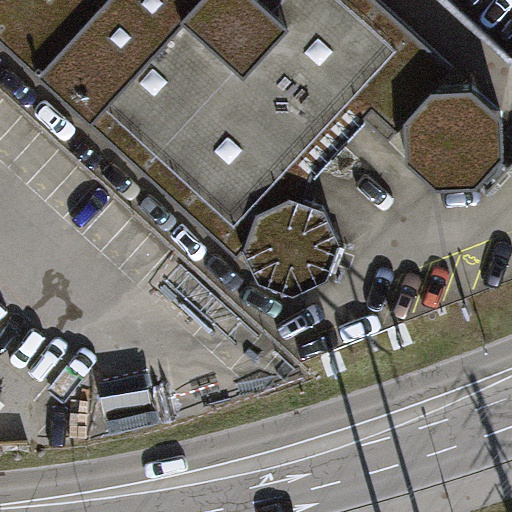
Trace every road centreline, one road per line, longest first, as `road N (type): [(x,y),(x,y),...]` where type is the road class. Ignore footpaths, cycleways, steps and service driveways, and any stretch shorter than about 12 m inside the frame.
road 1 (secondary): [(160,511),(347,470),(511,413)]
road 2 (residential): [(0,247),(156,385)]
